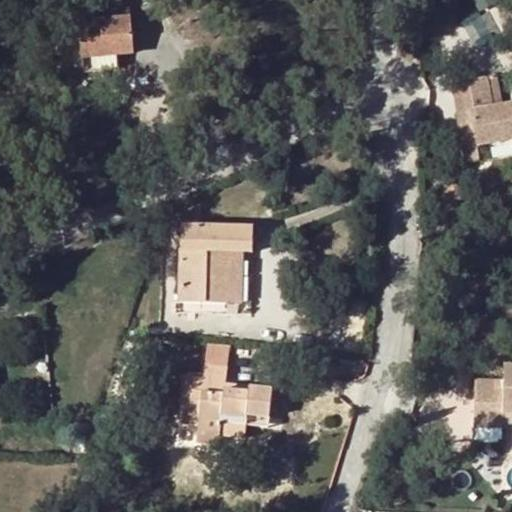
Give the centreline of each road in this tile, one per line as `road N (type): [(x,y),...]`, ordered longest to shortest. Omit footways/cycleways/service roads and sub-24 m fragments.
road 1 (residential): [(338,511),(372,369),(389,240),(378,75)]
road 2 (residential): [(0,248),(378,75)]
